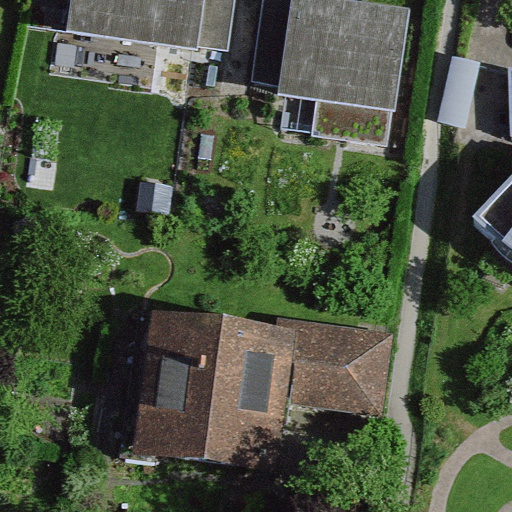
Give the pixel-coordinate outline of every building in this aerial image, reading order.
[(228,60),(233,0),(73,0),(69,43),(228,60)] [(411,19),(292,1),(276,106),(316,112),(311,141),(391,153),(411,19)] [(446,112),(468,116),(479,55),(457,51),(446,112)] [(511,193),(481,227),(511,276),(511,78),(511,109),(511,193)] [(372,405),(380,348),(157,318),(138,457),(282,476),(293,395),(372,405)]
